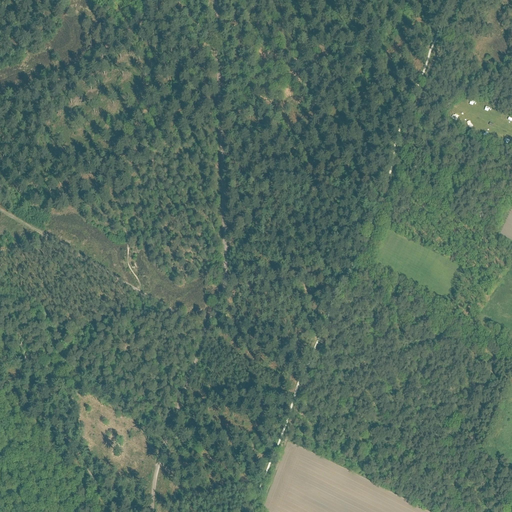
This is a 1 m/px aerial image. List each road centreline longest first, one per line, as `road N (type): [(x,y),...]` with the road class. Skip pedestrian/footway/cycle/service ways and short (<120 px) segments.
road 1 (unknown): [(163,431),(118,195),(147,160),(218,106)]
road 2 (track): [(224,259),(381,0)]
road 3 (track): [(360,266),(267,492)]
road 4 (track): [(0,325),(168,434)]
road 5 (unknown): [(31,346),(33,408),(62,433),(117,511)]
road 6 (track): [(168,434),(222,295),(224,259)]
road 7 (track): [(224,259),(218,106)]
road 8 (track): [(403,141),(458,0)]
road 9 (track): [(360,266),(403,141)]
road 10 (unknown): [(160,1),(218,106)]
